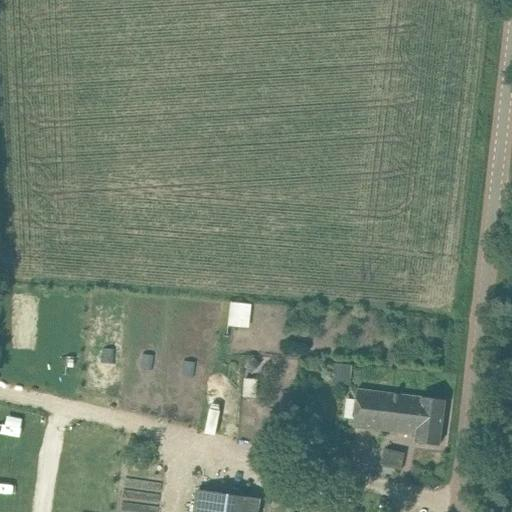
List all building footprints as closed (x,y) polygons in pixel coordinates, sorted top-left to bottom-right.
[(248,327),(252,303),(230,299),(226,324),(248,327)] [(255,358),(246,367),(253,373),(261,363),(255,358)] [(333,362),(331,381),(349,382),(351,363),(333,362)] [(245,378),(243,396),(256,397),(257,379),(245,378)] [(416,443),(439,446),(445,400),(426,397),(422,397),(422,398),(358,389),(352,426),(417,434),(416,443)] [(384,448),(381,465),(401,468),(403,451),(384,448)] [(197,490),(193,511),(257,511),(259,499),(197,490)]
